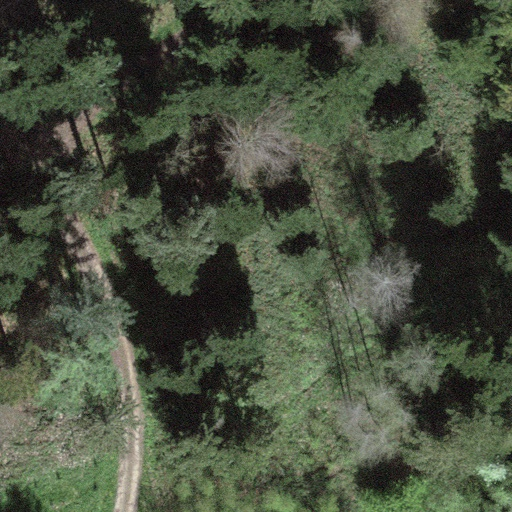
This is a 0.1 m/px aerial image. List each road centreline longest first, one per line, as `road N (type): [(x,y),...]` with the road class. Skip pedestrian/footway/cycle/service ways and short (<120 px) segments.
road 1 (track): [(0,63),(120,217),(135,436),(113,511)]
road 2 (track): [(131,0),(6,65)]
